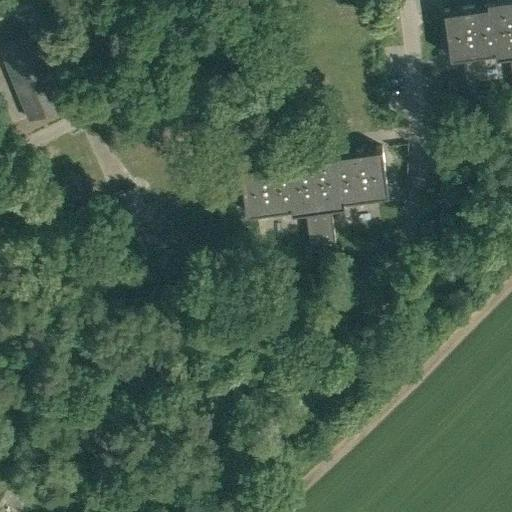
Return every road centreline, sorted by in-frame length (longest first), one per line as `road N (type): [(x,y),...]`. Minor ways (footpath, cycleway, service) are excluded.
road 1 (unclassified): [(0,193),(26,149),(89,123),(44,0)]
road 2 (unclassified): [(407,0),(412,234)]
